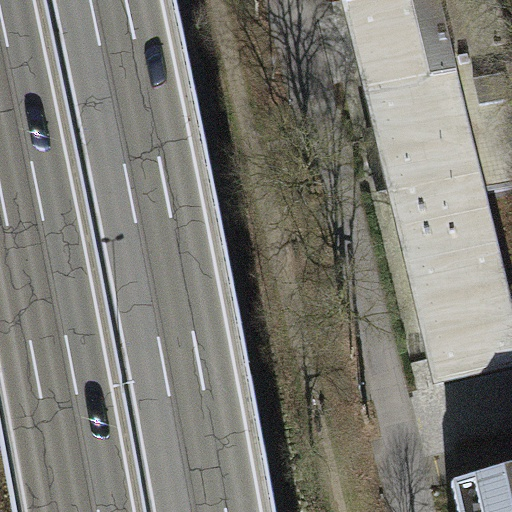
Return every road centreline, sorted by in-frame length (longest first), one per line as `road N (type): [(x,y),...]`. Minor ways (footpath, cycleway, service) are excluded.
road 1 (residential): [(412,511),(290,0)]
road 2 (motorway): [(207,511),(111,0)]
road 3 (motorway): [(0,99),(80,511)]
